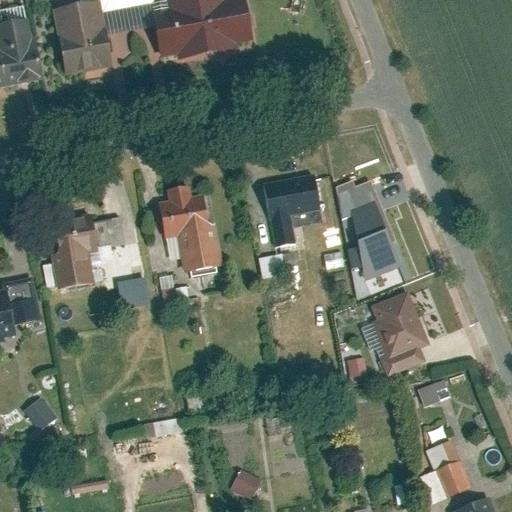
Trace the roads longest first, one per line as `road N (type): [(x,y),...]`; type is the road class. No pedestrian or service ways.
road 1 (residential): [(0,164),(396,87)]
road 2 (unclassified): [(511,373),(396,87)]
